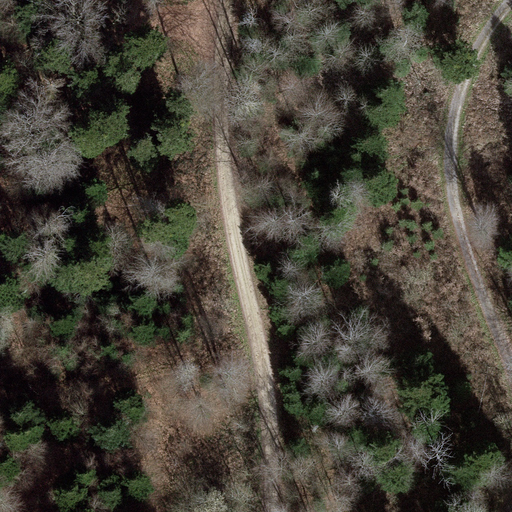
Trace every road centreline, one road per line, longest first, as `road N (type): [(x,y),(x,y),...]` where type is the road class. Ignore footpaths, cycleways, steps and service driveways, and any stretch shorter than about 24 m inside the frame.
road 1 (track): [(221,0),(222,175),(270,425),(275,511)]
road 2 (track): [(511,382),(468,269),(444,178),(444,123),(470,43),(511,4)]
